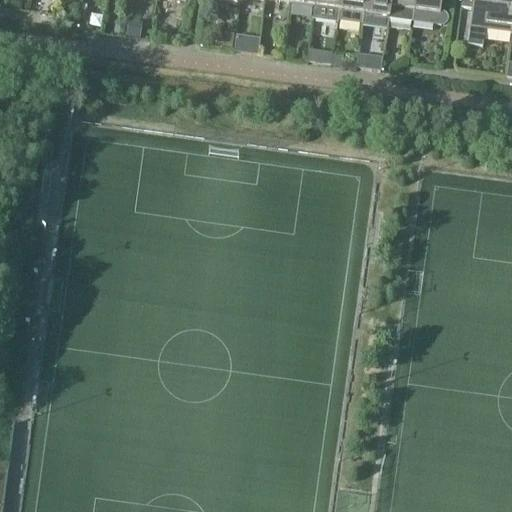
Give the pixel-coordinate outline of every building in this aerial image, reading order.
[(314,0),(314,8),(338,11),(339,0),(314,0)] [(339,0),(338,11),(336,22),(361,25),(365,0),(339,0)] [(386,31),(387,20),(389,0),(365,0),(361,25),(361,27),(386,31)] [(389,0),(387,20),(412,24),(413,23),(415,0),(389,0)] [(415,0),(413,23),(439,27),(442,26),(445,24),(446,21),(446,18),(446,15),(444,14),(443,13),(439,12),(441,0),(415,0)] [(511,36),(511,20),(511,0),(487,0),(487,4),(473,2),(467,46),(482,48),(484,32),(511,36)] [(139,40),(141,23),(128,22),(126,38),(139,40)] [(257,57),(259,41),(253,40),(251,56),(257,57)] [(306,61),(307,51),(298,50),(297,60),(306,61)] [(340,70),(341,69),(341,64),(337,58),(332,58),(330,68),(340,70)] [(0,511),(3,511),(3,509),(14,425),(12,425),(7,464),(0,462),(0,511)]
